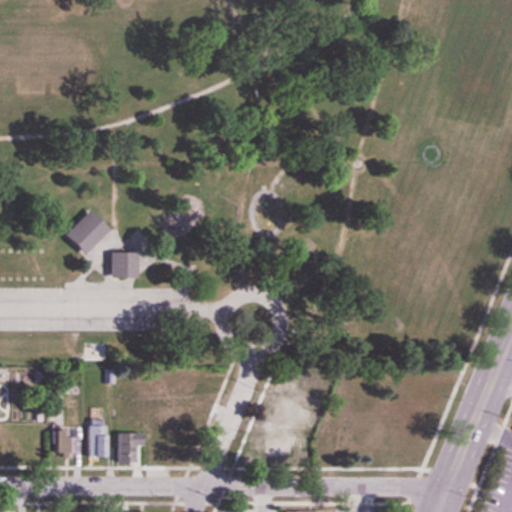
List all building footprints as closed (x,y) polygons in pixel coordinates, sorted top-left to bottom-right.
[(78,255),(103,230),(84,210),(58,235),(78,255)] [(130,252),(103,252),(103,277),(130,277),(130,252)] [(194,370),(160,370),(160,393),(194,393),(194,370)] [(338,447),(339,443),(367,452),(382,408),(355,398),(345,426),(314,416),(307,437),(338,447)] [(143,399),(127,399),(127,417),(143,417),(143,399)] [(265,419),(295,419),(295,401),(265,401),(265,419)] [(190,406),(150,406),(150,427),(190,427),(190,406)] [(102,418),(83,418),(83,456),(102,456),(102,418)] [(13,455),(31,455),(31,419),(13,419),(13,455)] [(69,451),(69,433),(59,433),(59,428),(47,428),(47,451),(69,451)] [(133,462),(133,431),(114,431),(114,462),(133,462)] [(255,433),(254,455),(286,455),(286,446),(301,446),(301,434),(255,433)]
